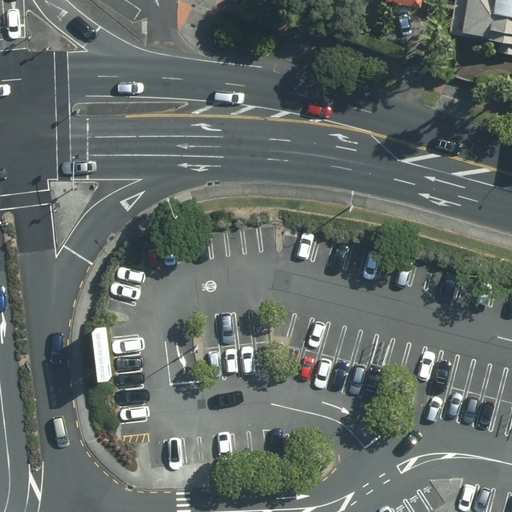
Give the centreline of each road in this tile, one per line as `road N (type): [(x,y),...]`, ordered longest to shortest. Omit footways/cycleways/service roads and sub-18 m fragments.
road 1 (secondary): [(162,77),(283,96),(449,158)]
road 2 (secondary): [(224,145),(164,176),(93,232),(43,312)]
road 3 (secondary): [(449,158),(224,145)]
road 4 (secondary): [(224,145),(26,149)]
road 5 (secondary): [(18,84),(162,77)]
road 6 (secondary): [(52,0),(162,77)]
